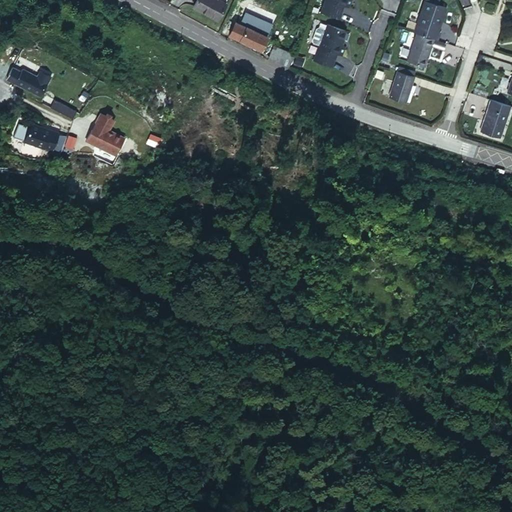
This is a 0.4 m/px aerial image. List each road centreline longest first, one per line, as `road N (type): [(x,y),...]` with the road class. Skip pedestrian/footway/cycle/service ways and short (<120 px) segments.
road 1 (tertiary): [(0,243),(69,255),(204,330),(376,388),(511,468)]
road 2 (secondary): [(441,143),(349,112),(134,0)]
road 3 (residential): [(483,19),(441,143)]
